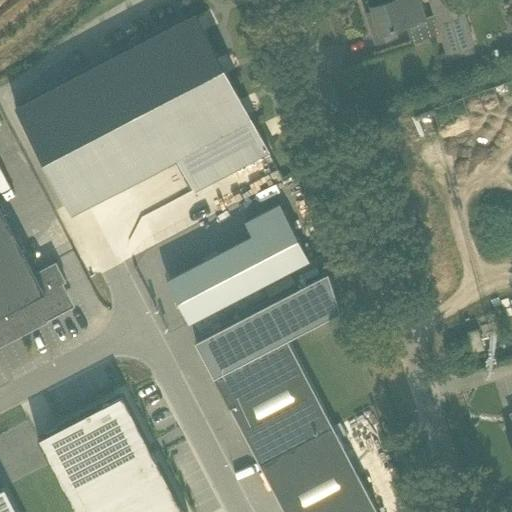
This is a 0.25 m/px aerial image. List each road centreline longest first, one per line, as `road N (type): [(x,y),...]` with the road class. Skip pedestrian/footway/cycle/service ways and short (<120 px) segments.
road 1 (unclassified): [(461,511),(295,0)]
road 2 (unclassified): [(240,511),(142,326)]
road 3 (unclassified): [(142,326),(0,401)]
